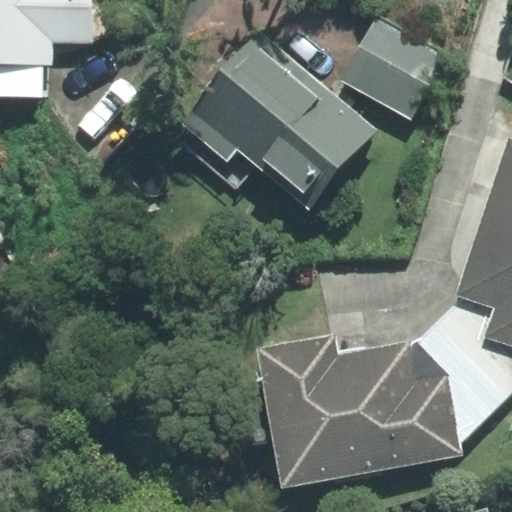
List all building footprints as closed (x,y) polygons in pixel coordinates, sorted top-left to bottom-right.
[(0,0),(0,95),(43,96),(45,64),(53,66),(54,44),(90,43),(92,0),(0,0)] [(375,19),(342,81),(410,118),(444,55),(375,19)] [(378,129),(262,31),(173,134),(237,188),(257,165),(309,209),(378,129)] [(511,139),(509,138),(456,296),(454,305),(436,322),(509,396),(511,393),(511,139)] [(333,335),(258,349),(282,488),(462,455),(461,444),(509,396),(436,322),(417,340),(337,351),(333,335)]
